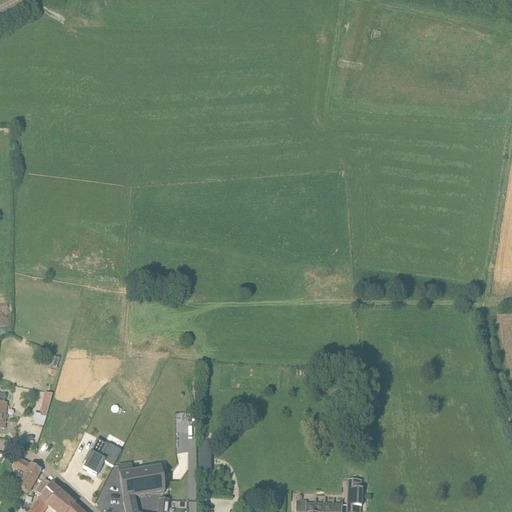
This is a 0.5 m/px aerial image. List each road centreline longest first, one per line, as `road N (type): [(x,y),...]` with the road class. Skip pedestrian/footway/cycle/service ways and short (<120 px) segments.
road 1 (track): [(483,302),(234,299),(191,330),(180,361)]
road 2 (track): [(511,430),(483,302)]
